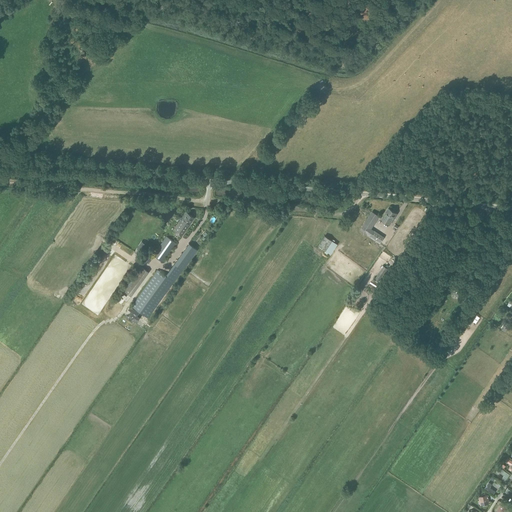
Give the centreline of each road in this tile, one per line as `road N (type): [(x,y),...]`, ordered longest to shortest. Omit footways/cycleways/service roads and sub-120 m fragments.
road 1 (unclassified): [(511,209),(0,161)]
road 2 (track): [(0,181),(317,211),(348,212),(364,195)]
road 3 (track): [(154,268),(90,335),(0,464)]
